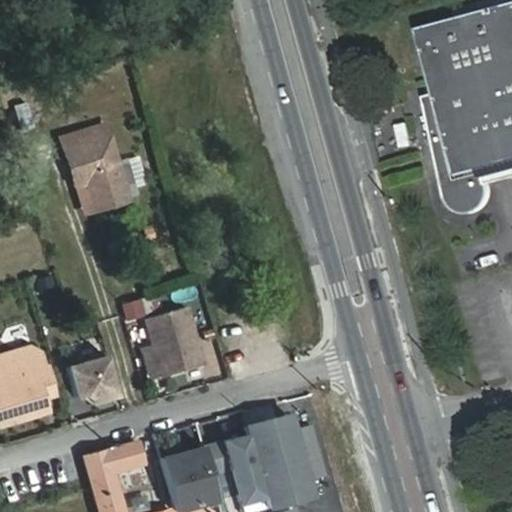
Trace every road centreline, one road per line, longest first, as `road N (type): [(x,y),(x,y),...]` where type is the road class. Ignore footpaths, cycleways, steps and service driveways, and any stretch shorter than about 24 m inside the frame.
road 1 (residential): [(374,355),(0,461)]
road 2 (primary): [(374,355),(276,0)]
road 3 (unknown): [(140,422),(78,228)]
road 4 (primary): [(419,511),(374,355)]
